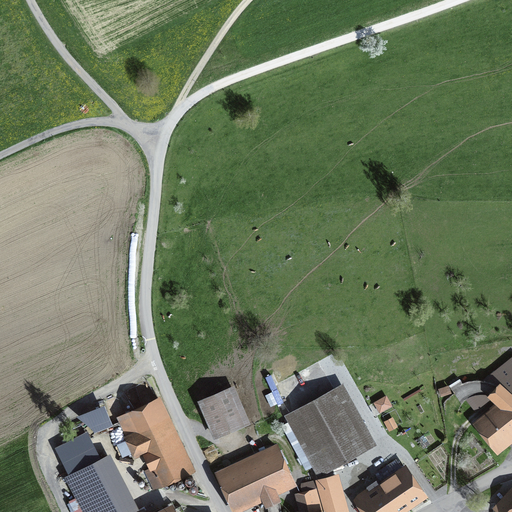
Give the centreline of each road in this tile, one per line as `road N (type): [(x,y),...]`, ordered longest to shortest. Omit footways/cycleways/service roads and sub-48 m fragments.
road 1 (unclassified): [(153,137),(145,330),(223,511)]
road 2 (unclassified): [(458,0),(199,94),(153,137)]
road 3 (track): [(153,361),(51,426),(67,511)]
road 4 (track): [(220,505),(142,498),(113,448),(55,462)]
road 5 (residential): [(153,137),(63,55),(29,0)]
road 6 (track): [(174,114),(245,0)]
